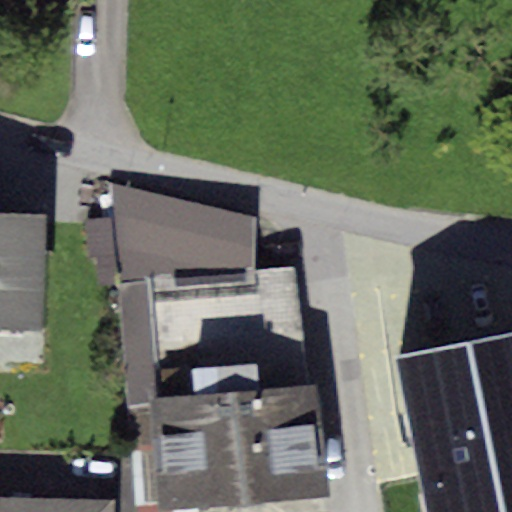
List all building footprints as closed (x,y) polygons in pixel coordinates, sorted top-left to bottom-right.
[(110,183),(116,276),(148,274),(253,268),(250,215),(110,183)] [(0,330),(42,331),(45,215),(0,213),(0,330)] [(148,274),(116,276),(127,401),(149,400),(159,400),(148,274)] [(511,321),(386,346),(408,457),(420,455),(430,511),(501,511),(511,510),(511,321)] [(237,392),(259,390),(256,365),(192,371),(195,396),(237,392)] [(259,390),(237,392),(248,507),(333,499),(322,384),(259,390)] [(197,511),(248,507),(237,392),(195,396),(159,400),(149,400),(159,511),(197,511)] [(159,511),(149,400),(127,401),(137,511),(159,511)] [(113,511),(114,500),(0,497),(0,511),(113,511)]
